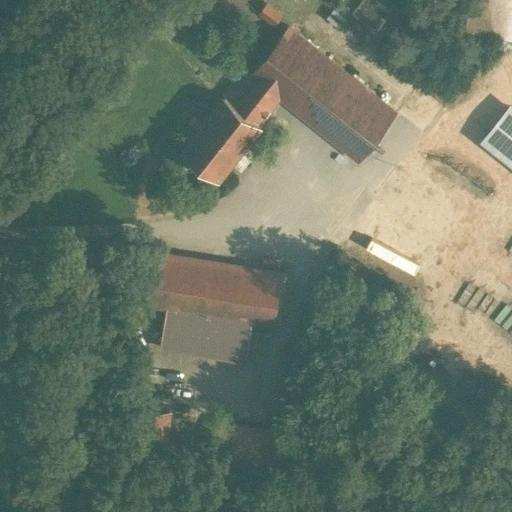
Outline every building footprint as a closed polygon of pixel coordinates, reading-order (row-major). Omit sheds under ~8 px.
[(276,26),(289,18),(278,0),(266,8),(276,26)] [(407,0),(367,0),(360,11),(394,34),(414,5),(407,0)] [(511,0),(497,0),(494,31),(511,32),(511,0)] [(233,101),(258,121),(279,95),(359,159),(397,111),(289,25),(251,72),(254,74),(233,101)] [(258,121),(233,101),(225,95),(182,148),(219,177),(261,124),(258,121)] [(511,102),(507,99),(479,135),(511,161),(511,102)] [(420,178),(414,187),(458,216),(464,207),(420,178)] [(345,241),(374,193),(361,185),(332,233),(345,241)] [(282,271),(151,251),(143,302),(165,306),(159,345),(246,359),(252,319),(273,323),(282,271)] [(485,417),(385,339),(366,362),(467,441),(485,417)] [(168,410),(139,406),(134,440),(163,444),(168,410)]
